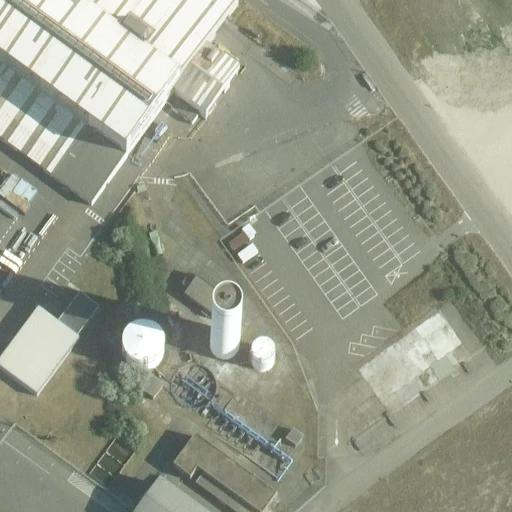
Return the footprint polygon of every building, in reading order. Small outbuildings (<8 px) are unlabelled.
[(0,0),(0,116),(64,163),(89,129),(123,154),(170,90),(207,117),(239,71),(169,20),(183,0),(0,0)] [(5,164),(0,173),(0,188),(6,192),(18,172),(5,164)] [(189,284),(181,296),(225,328),(234,317),(227,312),(231,306),(200,283),(196,289),(189,284)] [(385,397),(467,341),(444,308),(362,364),(385,397)] [(77,343),(36,314),(0,363),(0,373),(35,400),(77,343)] [(158,354),(160,347),(159,340),(157,336),(155,333),(151,330),(148,328),(141,326),(134,327),(130,329),(126,331),(124,334),(121,338),(120,342),(119,346),(120,354),(124,360),(128,363),(131,365),(135,366),(140,367),(144,366),(148,365),(154,361),(157,358),(158,354)] [(236,351),(237,345),(236,340),(233,335),(229,332),(224,331),(218,332),(214,334),(210,339),(208,345),(209,351),(212,355),(217,359),(222,360),(228,359),(233,355),(236,351)] [(151,401),(161,387),(148,377),(138,392),(151,401)] [(198,511),(158,483),(137,511),(198,511)]
